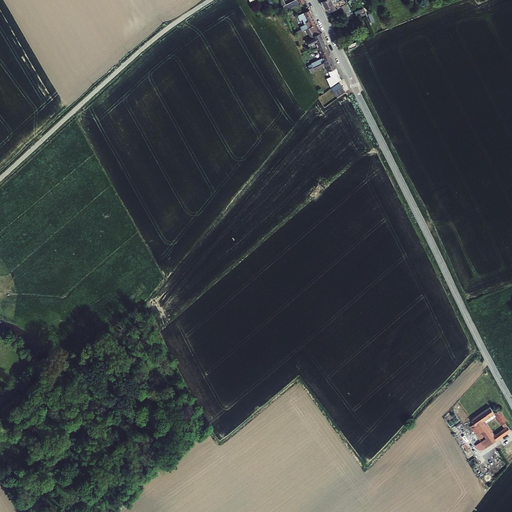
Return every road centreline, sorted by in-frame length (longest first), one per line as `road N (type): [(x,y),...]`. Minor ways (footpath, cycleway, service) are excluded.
road 1 (unclassified): [(511,403),(363,105)]
road 2 (unclassified): [(210,0),(153,39),(0,178)]
